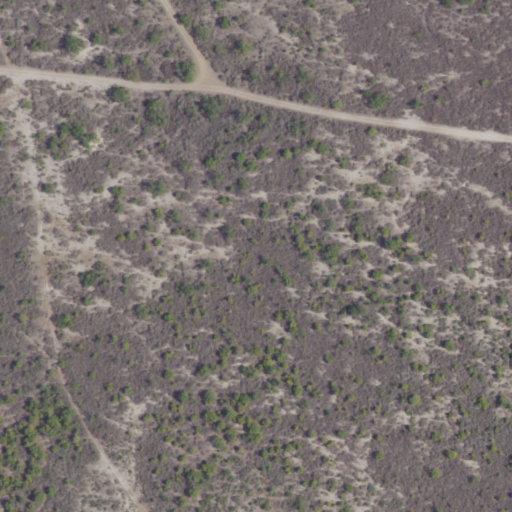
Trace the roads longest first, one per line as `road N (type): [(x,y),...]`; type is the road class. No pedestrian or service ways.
road 1 (residential): [(511,137),(362,65),(51,20),(0,24)]
road 2 (residential): [(140,511),(37,379),(0,259)]
